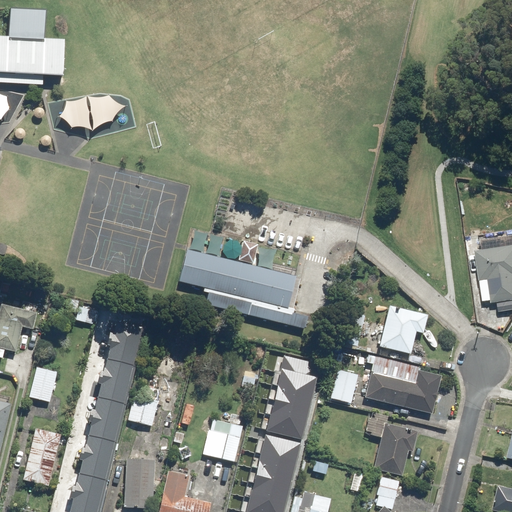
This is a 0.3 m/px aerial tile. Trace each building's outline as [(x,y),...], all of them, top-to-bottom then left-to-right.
[(0,80),(62,83),(65,40),(44,39),(45,11),(43,11),(10,9),(9,37),(0,36),(0,80)] [(488,277),(492,300),(511,296),(511,243),(475,249),(480,278),(488,277)] [(293,277),(180,248),(170,286),(283,315),(293,277)] [(296,253),(285,250),(282,262),(293,265),(296,253)] [(26,310),(1,304),(0,308),(0,347),(16,352),(22,327),(33,329),(37,312),(26,310)] [(428,315),(389,306),(380,346),(411,353),(416,332),(423,334),(428,315)] [(79,307),(76,320),(93,324),(96,311),(79,307)] [(112,323),(67,511),(100,511),(143,330),(112,323)] [(28,397),(49,402),(56,372),(35,367),(28,397)] [(337,370),(331,398),(351,403),(358,375),(337,370)] [(417,370),(415,382),(371,371),(365,397),(408,408),(432,413),(438,387),(441,376),(417,370)] [(275,372),(260,431),(297,440),(312,381),(275,372)] [(133,395),(128,420),(152,426),(158,401),(133,395)] [(0,449),(11,404),(0,401),(0,449)] [(365,433),(381,437),(373,469),(402,476),(408,450),(413,451),(418,431),(386,423),(388,417),(370,412),(365,433)] [(209,430),(203,454),(234,461),(240,437),(239,437),(242,427),(213,420),(210,430),(209,430)] [(35,429),(23,480),(49,486),(61,435),(35,429)] [(141,446),(144,453),(163,445),(159,437),(141,446)] [(261,438),(243,511),(279,511),(295,446),(261,438)] [(155,460),(127,458),(124,507),(152,508),(155,460)] [(158,511),(208,511),(210,503),(184,497),(189,476),(168,471),(163,492),(158,511)] [(399,481),(380,477),(376,495),(378,495),(376,504),(393,508),(399,481)] [(511,511),(511,488),(500,486),(494,510),(503,511),(511,511)] [(304,492),(301,507),(300,507),(299,511),(310,511),(311,509),(314,495),(304,492)]
